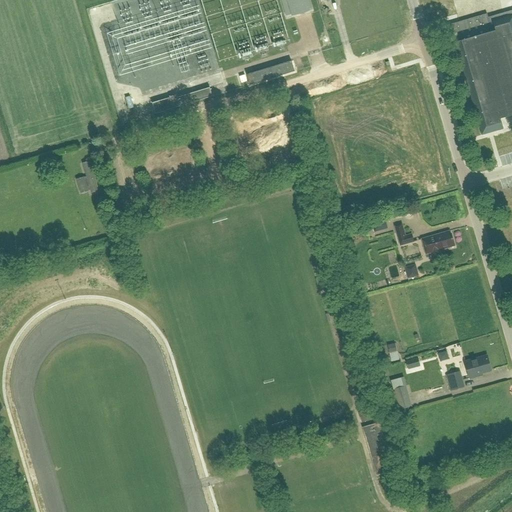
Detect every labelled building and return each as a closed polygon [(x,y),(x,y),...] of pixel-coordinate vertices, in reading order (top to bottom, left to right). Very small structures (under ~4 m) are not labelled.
[(281,0),(286,16),(292,14),(293,15),(311,10),(308,0),(281,0)] [(467,7),(468,18),(476,17),(475,6),(467,7)] [(511,11),(492,17),(488,18),(487,14),(475,18),(468,20),(461,22),(448,26),(452,39),(454,44),(455,43),(482,136),(504,130),(503,127),(500,119),(511,115),(511,11)] [(248,75),(250,84),(293,71),(291,62),(248,75)] [(152,103),(156,114),(213,97),(210,88),(171,100),(171,98),(152,103)] [(127,98),(130,108),(135,107),(132,96),(127,98)] [(90,161),(83,164),(91,193),(98,191),(90,161)] [(376,232),(389,229),(385,216),(372,219),(376,232)] [(395,227),(401,246),(414,242),(412,235),(406,236),(402,225),(395,227)] [(455,247),(451,234),(450,234),(449,232),(422,240),(426,255),(433,253),(434,257),(435,258),(439,256),(441,254),(440,251),(455,247)] [(390,353),(396,352),(394,344),(388,346),(390,353)] [(428,353),(419,356),(423,369),(432,366),(428,353)] [(409,369),(422,366),(419,357),(407,360),(409,369)] [(482,373),(491,370),(487,358),(486,358),(485,357),(465,362),(469,378),(482,375),(482,373)] [(465,387),(461,371),(452,374),(455,384),(451,385),(452,391),(465,387)] [(406,386),(398,388),(400,396),(408,394),(406,386)] [(371,409),(359,412),(362,422),(374,419),(371,409)] [(376,475),(388,472),(395,470),(381,422),(362,427),(376,475)]
